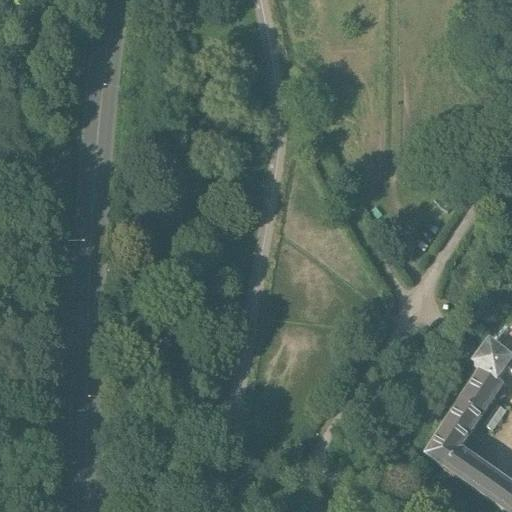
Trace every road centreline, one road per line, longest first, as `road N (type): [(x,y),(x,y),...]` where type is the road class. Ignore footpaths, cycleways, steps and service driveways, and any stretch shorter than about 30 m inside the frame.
road 1 (primary): [(114,0),(85,374),(90,511)]
road 2 (track): [(276,89),(422,307)]
